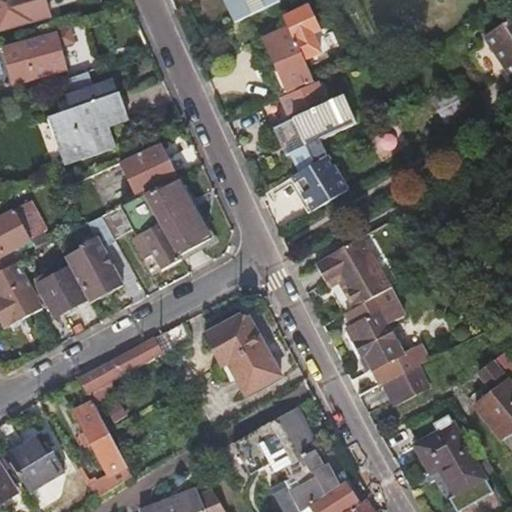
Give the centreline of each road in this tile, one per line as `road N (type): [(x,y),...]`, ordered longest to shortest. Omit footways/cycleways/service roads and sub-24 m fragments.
road 1 (residential): [(0,405),(264,256)]
road 2 (residential): [(264,256),(401,511)]
road 3 (residential): [(147,0),(264,256)]
